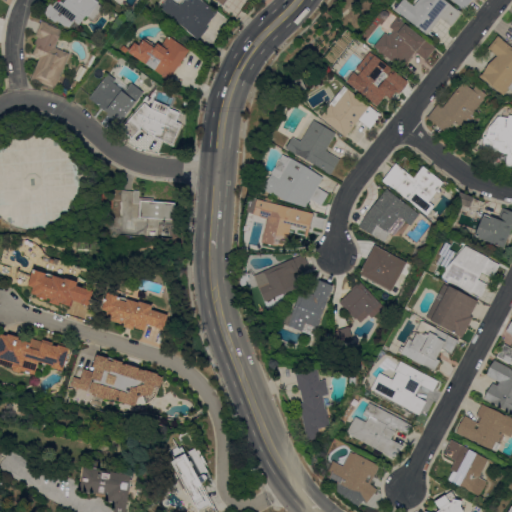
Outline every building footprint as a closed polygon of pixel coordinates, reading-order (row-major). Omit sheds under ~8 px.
[(96,0),(99,2),(99,3),(103,7),(93,19),(88,15),(88,16),(86,15),(78,26),(73,23),(70,27),(67,25),(66,26),(58,20),(56,22),(43,13),(50,3),(53,5),(57,0),(96,0)] [(198,40),(196,38),(196,37),(187,30),(188,29),(161,7),(165,0),(172,0),(179,5),(183,0),(190,0),(192,1),(192,0),(202,0),(208,5),(207,6),(209,7),(210,6),(218,12),(207,26),(208,27),(198,40)] [(426,35),(424,33),(424,32),(395,9),(401,0),(407,0),(414,5),(418,0),(445,0),(458,10),(459,9),(463,12),(452,26),(441,17),(426,35)] [(471,0),(465,10),(451,0),(471,0)] [(385,32),(389,36),(394,30),(390,26),(398,17),(436,47),(426,60),(415,51),(402,67),(399,65),(399,66),(396,64),(397,63),(383,53),(382,54),(378,51),(379,49),(374,46),(385,32)] [(56,47),(70,53),(56,88),(34,79),(33,80),(31,79),(40,57),(33,54),(37,43),(35,42),(38,36),(36,35),(42,20),(48,23),(48,24),(63,30),(56,47)] [(140,45),(143,39),(155,47),(158,42),(162,45),(168,35),(190,50),(185,58),(184,58),(170,79),(128,52),(135,42),(140,45)] [(511,46),(511,90),(509,88),(504,95),(479,76),(481,74),(482,74),(497,55),(488,48),(498,35),(503,39),(511,46)] [(408,81),(399,94),(397,93),(392,100),(386,95),(378,105),(347,81),(354,72),(359,75),(361,72),(356,67),(369,51),(374,55),(408,81)] [(79,81),(74,78),(81,65),(86,68),(79,81)] [(119,124),(108,115),(109,113),(89,97),(109,73),(116,79),(117,77),(129,86),(132,82),(144,92),(119,124)] [(68,90),(61,86),(67,75),(73,79),(68,90)] [(307,88),(295,94),(289,83),(301,77),(307,88)] [(438,103),(443,107),(460,86),(459,85),(465,77),(488,95),(475,111),(478,113),(467,128),(455,120),(446,132),(427,117),(438,103)] [(371,128),(359,119),(346,136),(321,116),(331,104),(334,106),(334,105),(331,102),(344,85),(378,112),(378,111),(381,114),(371,128)] [(143,131),(142,131),(140,131),(139,132),(132,139),(120,128),(146,102),(152,106),(165,112),(168,107),(181,112),(177,121),(182,123),(182,124),(185,125),(183,131),(179,130),(176,138),(177,138),(174,144),(143,131)] [(511,166),(505,166),(507,152),(503,152),(503,153),(483,150),(484,145),(483,145),(484,136),(495,137),(496,130),(488,128),(498,116),(505,117),(504,127),(508,127),(509,115),(511,115),(511,166)] [(298,155),(286,147),(293,136),(301,141),(313,119),(336,133),(326,150),(340,159),(331,174),(325,171),(325,170),(299,154),(298,155)] [(74,205),(64,216),(51,223),(36,225),(21,223),(7,215),(0,207),(0,150),(2,147),(15,138),(29,133),(45,133),(59,139),(70,148),(79,161),(82,176),(81,191),(74,205)] [(284,154),(288,157),(288,156),(323,177),(318,186),(329,193),(322,205),(311,199),(306,206),(286,200),(273,192),(272,193),(264,188),(266,182),(273,173),(284,154)] [(408,200),(388,184),(388,185),(382,180),(396,163),(414,177),(423,165),(428,169),(428,170),(431,173),(432,172),(444,182),(429,201),(435,206),(427,215),(409,199),(408,200)] [(366,215),(374,204),(387,188),(407,204),(420,214),(411,225),(406,221),(394,235),(390,233),(385,241),(359,227),(366,215)] [(141,203),(133,203),(134,190),(140,190),(139,197),(154,198),(154,201),(175,202),(174,219),(140,217),(141,203)] [(470,207),(460,203),(464,193),(474,197),(470,207)] [(286,248),(262,242),(263,238),(262,238),(263,235),(268,218),(253,214),(257,198),(314,213),(310,229),(291,225),(286,248)] [(475,236),(483,216),(484,216),(485,214),(498,219),(503,207),(511,211),(511,228),(504,247),(475,236)] [(364,262),(365,263),(374,245),(407,261),(407,260),(410,262),(411,263),(412,265),(412,267),(409,273),(408,274),(406,275),(403,276),(402,277),(401,278),(400,279),(400,280),(401,281),(401,284),(401,286),(400,290),(399,292),(397,295),(396,295),(394,295),(393,294),(360,277),(362,274),(359,273),(364,262)] [(489,257),(489,258),(500,264),(493,278),(481,272),(478,278),(488,284),(482,296),(471,291),(471,292),(441,276),(446,267),(466,245),(489,257)] [(254,274),(304,253),(310,267),(298,273),(297,271),(294,273),(300,286),(265,301),(254,274)] [(61,302),(60,302),(59,305),(50,302),(51,298),(48,297),(47,299),(44,298),(44,300),(39,298),(39,297),(37,296),(37,294),(31,293),(33,286),(28,285),(34,268),(47,273),(46,276),(53,278),(53,275),(65,278),(65,277),(78,281),(77,285),(94,290),(89,305),(81,302),(82,300),(73,297),(70,305),(61,302)] [(324,310),(323,309),(320,320),(318,326),(317,326),(317,327),(316,326),(313,335),(283,324),(288,312),(292,314),(301,290),(313,294),(319,279),(333,285),(324,310)] [(360,322),(356,318),(355,319),(339,301),(352,290),(351,288),(360,281),(381,303),(360,322)] [(470,315),(473,316),(462,337),(456,334),(457,333),(431,320),(431,319),(426,316),(444,283),(478,300),(470,315)] [(169,314),(163,329),(156,327),(157,325),(148,321),(145,330),(135,327),(136,326),(135,326),(134,329),(123,325),(124,322),(122,321),(121,323),(110,319),(111,317),(106,315),(108,311),(102,309),(108,291),(121,296),(120,299),(127,301),(128,298),(139,302),(140,300),(153,305),(152,309),(169,314)] [(435,370),(401,353),(401,352),(399,350),(401,345),(404,347),(409,338),(413,340),(417,332),(419,333),(420,332),(417,330),(422,320),(437,327),(436,328),(459,339),(452,353),(446,350),(440,352),(436,359),(440,360),(435,370)] [(354,339),(337,345),(334,338),(339,336),(337,329),(349,326),(354,339)] [(0,334),(6,336),(7,334),(18,337),(18,339),(30,343),(32,338),(57,346),(57,345),(69,348),(63,369),(38,361),(34,374),(20,370),(20,372),(12,369),(13,368),(0,364),(0,334)] [(509,362),(497,356),(503,343),(511,347),(511,361),(510,360),(509,362)] [(108,357),(108,359),(112,360),(113,357),(123,361),(122,363),(124,364),(125,362),(139,367),(139,369),(140,369),(140,368),(144,369),(144,368),(158,373),(158,374),(163,376),(160,389),(153,387),(151,394),(148,394),(144,394),(141,395),(138,397),(135,406),(112,398),(111,399),(109,399),(107,398),(105,398),(105,400),(91,396),(92,393),(90,393),(91,392),(87,390),(87,392),(71,386),(74,377),(80,379),(83,369),(92,372),(94,367),(92,366),(96,353),(108,357)] [(493,382),(497,385),(499,381),(486,374),(495,359),(510,367),(510,368),(511,369),(511,413),(507,411),(508,410),(491,402),(491,403),(484,399),(493,382)] [(433,391),(420,384),(415,395),(426,401),(419,415),(407,409),(408,408),(371,388),(379,372),(393,380),(397,372),(395,371),(400,361),(424,373),(424,372),(439,380),(433,391)] [(300,404),(303,403),(300,389),(299,389),(295,372),(316,367),(320,380),(326,379),(329,394),(323,395),(325,407),(326,407),(330,425),(318,428),(320,437),(307,440),(300,404)] [(397,427),(390,439),(403,445),(393,457),(346,432),(355,416),(366,422),(369,416),(364,414),(370,402),(412,425),(408,433),(397,427)] [(456,432),(465,415),(475,420),(478,415),(476,414),(482,403),(499,411),(504,415),(505,413),(511,417),(511,433),(510,437),(503,433),(498,442),(501,444),(496,452),(473,439),(473,441),(456,432)] [(178,473),(172,460),(175,459),(167,443),(174,439),(181,452),(184,450),(187,455),(197,450),(204,465),(198,468),(201,474),(203,474),(205,474),(207,475),(207,477),(207,479),(202,482),(213,504),(208,506),(207,505),(198,510),(186,487),(184,488),(176,474),(178,473)] [(489,459),(479,476),(487,481),(479,496),(448,479),(453,470),(451,469),(455,460),(443,454),(451,439),(489,459)] [(370,483),(377,489),(367,503),(364,500),(356,494),(357,493),(342,485),(341,486),(328,479),(331,473),(328,471),(333,460),(343,465),(351,451),(354,453),(355,452),(380,465),(370,483)] [(124,511),(113,511),(115,501),(106,500),(106,498),(94,496),(95,492),(80,490),(84,467),(92,468),(93,466),(100,467),(99,469),(131,475),(124,511)] [(456,499),(462,500),(461,506),(463,510),(462,511),(424,511),(425,511),(429,511),(435,511),(440,509),(435,501),(451,490),(456,499)]
